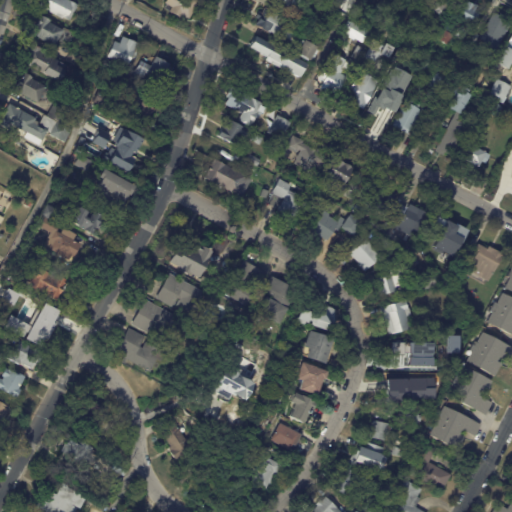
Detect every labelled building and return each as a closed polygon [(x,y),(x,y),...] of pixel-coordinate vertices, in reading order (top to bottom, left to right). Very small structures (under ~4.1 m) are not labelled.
[(56,16),(38,7),(41,0),(65,0),(77,6),(69,21),(64,19),(64,20),(56,16)] [(193,0),(197,2),(187,19),(180,15),(178,18),(168,12),(170,8),(163,4),(165,0),(193,0)] [(289,0),(289,1),(291,2),(287,9),(269,0),(289,0)] [(454,0),(448,12),(444,10),(441,16),(426,8),(430,0),(454,0)] [(474,5),(477,7),(476,10),(479,12),(463,41),(457,38),(461,32),(450,26),(464,1),(473,6),(474,5)] [(359,20),(362,16),(368,20),(376,5),(384,10),(375,25),(368,21),(366,25),(359,20)] [(287,22),(281,32),(279,31),(275,38),(254,26),(257,20),(254,18),(259,8),(264,11),(265,9),(273,13),(272,14),(287,22)] [(511,24),(507,33),(504,31),(491,55),(474,46),(493,11),(511,21),(511,24)] [(389,33),(388,34),(386,38),(375,32),(378,28),(377,28),(386,12),(397,19),(395,23),(397,24),(394,28),(393,27),(389,33)] [(322,22),(320,25),(329,31),(325,38),(316,32),(315,33),(300,25),(306,14),(322,22)] [(54,46),(54,47),(30,34),(40,16),(49,21),(48,22),(63,30),(54,46)] [(361,44),(344,33),(346,29),(343,28),(347,21),(349,23),(350,21),(368,32),(361,44)] [(412,25),(427,33),(416,55),(401,47),(412,25)] [(443,30),(452,35),(446,45),(437,39),(443,30)] [(511,60),(510,59),(504,70),(492,64),(495,58),(496,58),(501,50),(501,51),(511,32),(511,60)] [(372,61),(363,56),(374,37),(381,41),(376,49),(382,52),(376,63),(372,61)] [(123,38),(136,44),(127,66),(107,58),(114,42),(119,44),(122,38),(123,38)] [(300,73),(297,79),(265,62),(267,58),(248,49),(254,38),(304,64),(300,73)] [(302,41),(314,48),(307,61),(306,60),(305,61),(296,56),(297,55),(295,54),(295,52),(293,51),(300,40),(302,41)] [(57,79),(56,82),(21,63),(22,61),(19,59),(23,52),(25,53),(30,44),(39,49),(37,51),(64,66),(57,79)] [(359,48),(361,49),(354,60),(349,58),(355,46),(359,48)] [(65,62),(70,52),(81,57),(76,68),(65,62)] [(400,53),(419,64),(411,77),(409,76),(401,88),(396,85),(394,88),(383,81),(400,53)] [(317,79),(330,54),(351,65),(334,98),(319,90),(320,86),(322,82),(317,79)] [(168,65),(164,71),(166,72),(164,75),(166,75),(161,84),(144,75),(141,82),(131,77),(139,61),(149,66),(154,57),(168,65)] [(374,115),(378,106),(394,113),(410,75),(390,67),(371,113),(374,115)] [(363,73),(365,74),(364,75),(377,83),(362,109),(354,105),(357,101),(348,96),(351,91),(349,90),(359,72),(362,74),(363,73)] [(36,103),(21,95),(21,97),(12,92),(21,73),(30,78),(29,79),(44,87),(36,103)] [(446,78),(437,94),(427,88),(435,73),(446,78)] [(470,90),(468,94),(471,95),(457,121),(467,127),(450,156),(444,153),(443,156),(435,151),(457,112),(450,109),(451,107),(447,105),(451,99),(453,100),(454,98),(451,96),(450,99),(442,94),(451,79),(470,90)] [(498,80),(510,88),(502,101),(488,93),(496,79),(498,80)] [(59,88),(64,80),(78,88),(74,96),(59,88)] [(417,116),(407,134),(391,126),(408,96),(409,96),(416,84),(421,87),(414,99),(420,103),(417,109),(420,111),(417,116)] [(147,119),(146,120),(136,114),(137,113),(129,108),(127,110),(118,105),(129,86),(145,95),(147,92),(158,99),(147,119)] [(261,104),(248,127),(237,121),(240,114),(223,104),(227,98),(224,97),(230,87),(261,104)] [(107,99),(101,109),(90,102),(97,91),(108,98),(107,99)] [(502,107),(496,118),(486,112),(492,102),(502,107)] [(49,134),(46,132),(39,146),(23,137),(26,133),(13,126),(8,133),(0,128),(0,116),(7,104),(34,119),(33,121),(38,124),(43,115),(46,116),(52,104),(67,112),(60,124),(70,130),(64,142),(49,134)] [(279,117),(289,123),(280,141),(266,134),(276,116),(279,117)] [(224,129),(225,127),(226,127),(230,121),(249,132),(246,137),(240,133),(233,145),(217,136),(222,128),(224,129)] [(140,140),(128,162),(103,149),(107,140),(112,143),(120,129),(140,140)] [(253,134),(262,140),(258,145),(250,140),(253,134)] [(295,137),(302,142),(301,144),(314,151),(315,149),(328,157),(323,167),(319,165),(311,178),(302,173),(303,170),(292,164),(299,152),(295,150),(293,153),(285,148),(292,135),(295,137)] [(92,145),(87,156),(74,150),(80,137),(93,144),(92,145)] [(467,167),(464,165),(465,162),(458,158),(465,144),(483,153),(483,152),(489,155),(485,164),(479,161),(474,171),(467,167)] [(78,155),(89,161),(84,171),(73,165),(78,155)] [(259,161),(256,166),(247,161),(250,155),(259,161)] [(340,163),(348,168),(347,168),(348,169),(340,183),(344,185),(343,186),(345,187),(348,183),(358,189),(352,201),(339,193),(340,190),(321,179),(332,159),(340,163)] [(235,196),(203,178),(213,160),(249,180),(239,198),(235,196)] [(128,192),(125,198),(127,199),(118,214),(90,198),(96,187),(95,186),(99,180),(95,179),(100,171),(131,188),(128,192)] [(285,219),(275,214),(283,200),(280,198),(274,208),(267,204),(273,193),(271,192),(278,179),(290,186),(287,191),(292,194),(293,192),(296,194),(295,195),(305,200),(300,210),(299,209),(292,223),(285,219)] [(370,180),(377,184),(376,184),(381,187),(382,186),(389,189),(387,192),(395,197),(385,215),(378,212),(377,214),(372,211),(373,209),(359,201),(364,192),(363,191),(370,180)] [(267,198),(261,209),(245,201),(251,189),(261,194),(261,195),(267,198)] [(55,215),(51,222),(58,226),(55,232),(59,234),(62,228),(74,235),(71,241),(78,244),(72,255),(71,254),(66,261),(60,258),(60,257),(43,247),(50,233),(34,225),(45,205),(57,211),(55,215)] [(416,208),(425,214),(415,233),(412,231),(405,242),(402,240),(405,234),(395,228),(395,227),(389,224),(395,212),(402,216),(409,205),(416,208)] [(357,206),(361,209),(357,216),(352,213),(357,206)] [(101,217),(99,221),(101,222),(97,230),(95,228),(91,235),(67,222),(75,208),(84,213),(85,211),(91,215),(93,212),(101,217)] [(330,217),(336,222),(340,217),(345,220),(349,214),(359,222),(358,223),(360,224),(351,236),(341,230),(339,233),(335,230),(326,241),(314,233),(313,235),(308,231),(320,214),(321,215),(323,211),(329,215),(328,216),(330,217)] [(437,231),(442,222),(450,227),(449,229),(458,235),(451,247),(434,236),(437,231)] [(433,243),(427,254),(418,249),(424,238),(433,243)] [(364,272),(357,265),(358,264),(352,257),(344,265),(340,261),(348,253),(347,251),(358,241),(361,244),(365,240),(381,256),(364,272)] [(477,245),(485,250),(487,247),(501,255),(485,281),(465,269),(474,255),(471,254),(477,244),(477,245)] [(197,250),(201,252),(203,248),(211,253),(196,280),(188,276),(189,273),(169,263),(178,247),(183,249),(185,246),(196,252),(197,250)] [(243,262),(266,275),(258,291),(255,289),(246,307),(223,295),(241,261),(243,262)] [(62,265),(64,265),(61,272),(55,270),(58,263),(62,265)] [(21,270),(14,285),(4,280),(11,265),(21,270)] [(511,267),(502,288),(511,293),(511,267)] [(64,284),(53,302),(27,287),(29,284),(26,282),(34,268),(45,274),(46,274),(53,278),(55,276),(65,282),(64,284)] [(398,270),(402,285),(395,287),(396,291),(379,296),(375,279),(390,276),(389,271),(398,268),(398,270)] [(456,270),(463,274),(457,286),(449,282),(455,270),(456,270)] [(155,296),(167,274),(199,292),(188,312),(175,305),(178,300),(174,298),(169,307),(153,299),(155,296)] [(435,286),(423,290),(419,278),(431,274),(435,286)] [(271,278),(295,292),(275,324),(254,312),(263,298),(259,295),(270,277),(271,278)] [(16,302),(15,303),(0,294),(0,287),(3,282),(22,292),(16,302)] [(511,335),(487,323),(492,313),(489,312),(494,302),(497,304),(502,294),(511,299),(511,335)] [(170,332),(165,340),(150,332),(153,326),(150,324),(144,334),(129,325),(143,300),(177,319),(170,332)] [(408,316),(404,317),(408,330),(387,336),(380,308),(404,301),(406,309),(407,309),(409,316),(408,316)] [(38,304),(48,310),(44,317),(47,318),(40,328),(38,327),(35,332),(21,324),(25,317),(21,315),(28,305),(32,307),(35,302),(38,304)] [(318,305),(331,309),(333,311),(333,325),(331,332),(310,325),(317,304),(318,305)] [(131,330),(143,337),(138,347),(141,349),(144,343),(165,355),(161,363),(154,360),(147,374),(121,360),(122,359),(114,354),(128,329),(131,330)] [(331,351),(325,367),(308,360),(312,351),(307,349),(313,333),(335,341),(331,351)] [(508,347),(511,349),(511,365),(498,358),(496,363),(501,365),(494,377),(466,363),(472,353),(469,351),(474,342),(476,343),(482,333),(508,347)] [(37,363),(35,365),(32,363),(29,370),(23,366),(22,368),(17,365),(17,366),(3,358),(7,350),(13,353),(19,342),(41,354),(37,363)] [(422,356),(420,356),(420,371),(401,371),(389,371),(389,362),(399,362),(398,357),(396,357),(396,347),(422,347),(422,356)] [(323,377),(322,380),(321,380),(318,387),(320,388),(317,397),(299,390),(302,381),(296,379),(302,363),(315,368),(314,368),(325,372),(323,377)] [(236,399),(228,395),(225,400),(205,388),(218,366),(225,370),(227,367),(237,372),(235,376),(249,385),(239,401),(236,399)] [(19,384),(16,390),(18,391),(14,399),(0,390),(0,380),(1,381),(2,378),(0,377),(5,368),(23,378),(19,384)] [(486,393),(485,395),(481,393),(478,397),(492,404),(486,416),(450,397),(457,383),(453,381),(456,377),(459,378),(464,368),(491,382),(486,393)] [(386,394),(382,394),(383,387),(380,387),(381,382),(384,382),(384,376),(408,378),(407,386),(400,385),(399,396),(386,394)] [(312,404),(308,411),(307,410),(299,424),(288,417),(292,411),(290,410),(293,405),(288,402),(293,393),(312,404)] [(107,411),(94,433),(73,421),(86,399),(107,411)] [(5,417),(0,425),(0,402),(7,406),(5,408),(9,410),(5,417)] [(446,408),(481,426),(475,437),(461,430),(458,436),(463,438),(457,451),(429,436),(434,426),(431,425),(436,416),(439,417),(444,407),(446,408)] [(418,413),(418,416),(420,416),(420,422),(404,422),(404,409),(418,410),(418,413)] [(172,420),(185,441),(188,439),(194,447),(174,461),(174,460),(173,460),(168,452),(169,452),(167,449),(169,448),(153,424),(163,417),(167,423),(172,420)] [(372,421),(388,425),(384,442),(367,438),(369,430),(368,430),(369,425),(370,425),(371,421),(372,421)] [(293,433),(299,436),(293,447),(290,446),(287,451),(270,442),(279,425),(293,433)] [(91,455),(87,462),(84,460),(81,466),(58,454),(65,441),(72,445),(75,439),(98,452),(96,457),(91,454),(91,455)] [(376,446),(384,450),(381,457),(387,459),(382,473),(374,470),(374,472),(372,471),(372,473),(365,470),(366,469),(356,465),(355,468),(346,465),(356,451),(357,448),(364,451),(367,443),(376,446)] [(436,451),(429,463),(450,475),(441,491),(407,472),(423,443),(436,450),(436,451)] [(393,448),(402,450),(400,458),(391,456),(393,448)] [(279,466),(268,485),(266,485),(263,490),(246,481),(261,455),(265,457),(268,452),(271,454),(268,460),(279,466)] [(115,462),(128,470),(123,477),(110,469),(115,462)] [(345,496),(333,488),(346,469),(361,479),(360,481),(363,481),(363,489),(356,489),(353,494),(348,491),(345,496)] [(417,504),(415,508),(421,511),(389,511),(388,511),(406,481),(422,490),(418,498),(420,500),(417,504)] [(32,511),(31,511),(37,501),(41,503),(43,500),(45,502),(49,494),(53,496),(59,484),(82,498),(75,511),(73,510),(71,511),(32,511)] [(310,511),(317,506),(315,504),(320,500),(321,501),(325,497),(339,511),(310,511)] [(376,511),(361,511),(368,499),(380,506),(376,511)] [(511,511),(492,511),(496,505),(506,510),(511,503),(511,511)]
